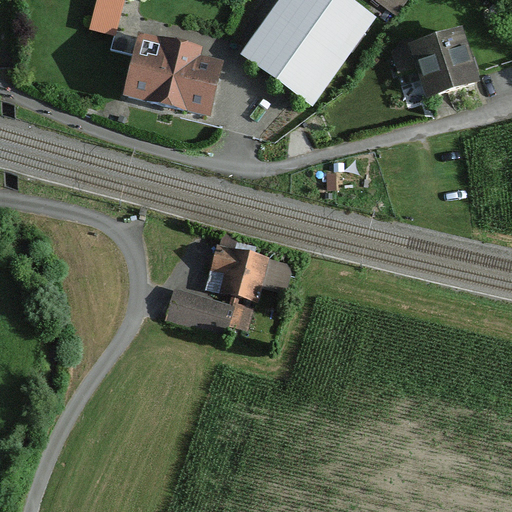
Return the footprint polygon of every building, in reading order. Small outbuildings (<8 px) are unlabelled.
[(122,0),(98,0),(93,29),(117,33),(122,0)] [(350,0),(288,0),(251,52),(316,99),(375,18),(350,0)] [(405,0),(381,0),(399,11),(405,0)] [(471,30),(390,53),(397,78),(423,71),(432,102),(488,86),(471,30)] [(223,54),(138,40),(126,105),(212,120),(223,54)] [(291,268),(221,247),(207,292),(258,307),(262,292),(282,298),(291,268)] [(231,308),(177,290),(167,321),(221,338),(231,308)]
